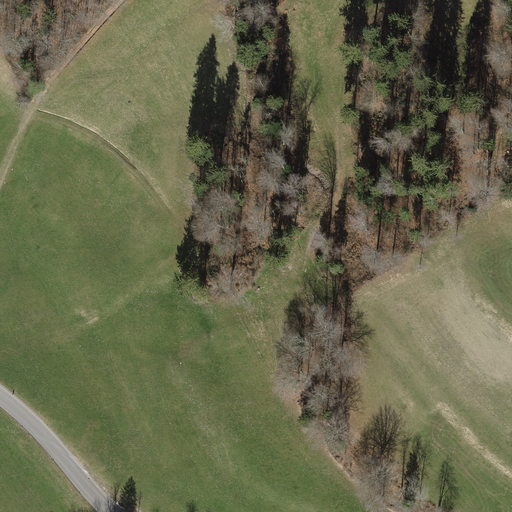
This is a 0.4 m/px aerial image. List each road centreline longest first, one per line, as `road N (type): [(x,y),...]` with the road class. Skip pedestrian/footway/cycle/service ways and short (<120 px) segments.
road 1 (track): [(0,184),(24,122),(35,115),(105,147),(176,224)]
road 2 (tertiary): [(111,511),(0,396)]
